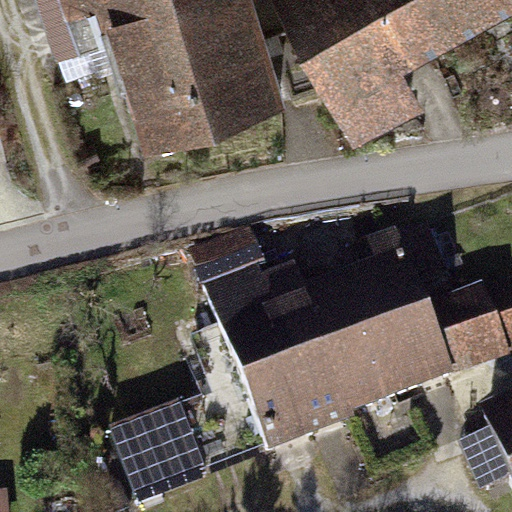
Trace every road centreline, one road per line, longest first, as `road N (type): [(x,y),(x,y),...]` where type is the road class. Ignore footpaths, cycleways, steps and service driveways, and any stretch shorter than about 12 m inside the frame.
road 1 (residential): [(0,260),(290,182),(511,151)]
road 2 (track): [(80,238),(6,0)]
road 3 (unknown): [(318,511),(452,511)]
